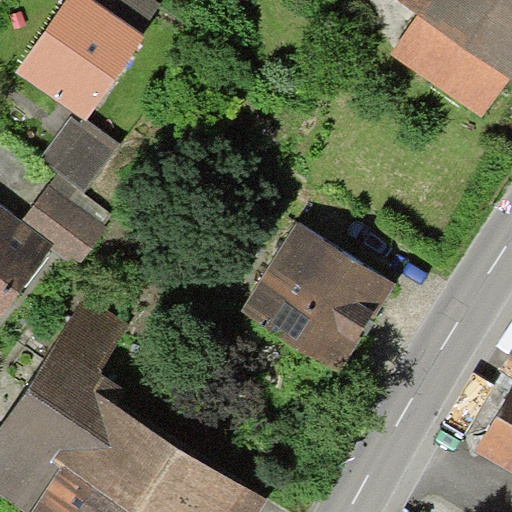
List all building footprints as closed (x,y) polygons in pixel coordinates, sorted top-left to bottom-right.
[(154,8),(141,0),(81,0),(78,5),(74,3),(26,72),(82,111),(154,8)] [(393,49),(480,109),(511,61),(511,0),(403,0),(419,11),(393,49)] [(41,165),(80,196),(110,157),(71,127),(41,165)] [(96,233),(43,193),(20,224),(74,264),(96,233)] [(0,300),(37,252),(0,223),(0,300)] [(259,321),(331,368),(386,282),(294,228),(272,263),(289,274),(259,321)] [(219,511),(238,483),(114,402),(119,394),(91,375),(118,331),(78,306),(0,423),(0,477),(36,502),(29,511),(219,511)] [(511,380),(474,446),(511,466),(511,380)]
